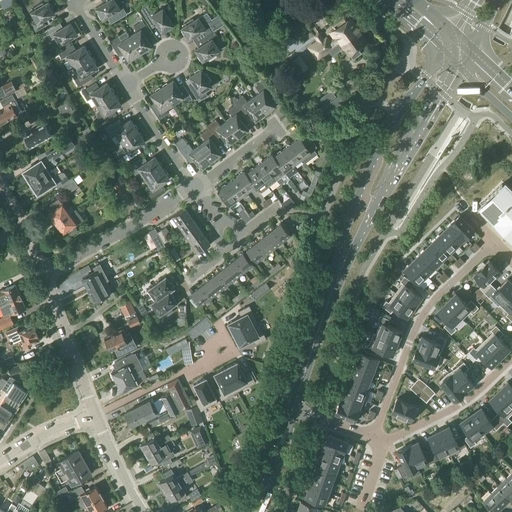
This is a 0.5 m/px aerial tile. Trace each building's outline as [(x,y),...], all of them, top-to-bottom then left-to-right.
[(103,20),(107,17),(111,23),(126,14),(122,6),(121,7),(118,0),(103,0),(105,2),(96,8),(103,20)] [(155,13),(152,8),(148,1),(144,4),(141,10),(151,27),(156,23),(162,33),(173,25),(163,9),(155,13)] [(55,13),(48,2),(44,4),(42,2),(34,7),(36,9),(31,12),(35,19),(30,22),(36,32),(49,24),(46,19),(55,13)] [(212,19),(207,12),(198,17),(194,20),(193,18),(185,23),(186,25),(181,28),(189,40),(198,34),(201,39),(214,31),(214,30),(224,24),(217,15),(212,19)] [(341,42),(358,30),(350,18),(347,21),(344,17),(343,17),(340,12),(329,20),(332,25),(319,35),(315,38),(316,39),(315,40),(316,42),(308,48),(317,59),(329,51),(341,42)] [(130,38),(140,53),(152,46),(146,37),(151,34),(143,21),(134,27),(137,32),(130,36),(130,38)] [(77,35),(70,23),(61,29),(58,23),(45,31),(50,40),(56,37),(60,45),(77,35)] [(341,42),(329,51),(332,55),(344,46),(349,53),(353,58),(361,52),(357,47),(366,41),(358,30),(341,42)] [(140,53),(130,38),(130,36),(126,31),(110,42),(118,54),(123,51),(129,60),(140,53)] [(214,31),(201,39),(204,44),(195,50),(202,61),(207,58),(208,60),(216,55),(215,53),(219,50),(215,43),(220,40),(214,31)] [(250,37),(241,44),(243,45),(241,47),(246,54),(262,42),(257,35),(251,39),(250,37)] [(74,67),(91,57),(84,45),(74,51),(71,46),(58,54),(62,59),(67,56),(74,67)] [(245,54),(239,58),(243,66),(249,63),(245,54)] [(91,57),(74,67),(78,74),(73,77),(79,87),(91,79),(88,74),(98,68),(91,57)] [(204,74),(201,69),(190,77),(196,86),(191,89),(199,102),(208,96),(205,91),(212,86),(209,82),(211,81),(206,73),(204,74)] [(49,85),(57,80),(52,71),(44,76),(49,85)] [(162,87),(173,104),(184,97),(187,102),(192,99),(184,86),(179,90),(173,80),(162,87)] [(253,97),(265,113),(275,106),(267,95),(272,91),(263,80),(255,87),(259,92),(253,97)] [(16,90),(13,83),(0,90),(0,93),(2,97),(16,90)] [(97,105),(114,94),(107,83),(97,88),(94,83),(82,91),(87,101),(92,97),(97,105)] [(165,109),(173,104),(162,87),(150,95),(156,104),(151,107),(159,120),(169,114),(165,109)] [(322,108),(327,115),(344,101),(339,95),(336,97),(331,90),(320,99),(325,105),(322,108)] [(22,112),(12,93),(0,99),(0,100),(4,109),(0,111),(0,123),(15,116),(19,123),(29,117),(25,110),(22,112)] [(114,94),(97,105),(102,112),(97,115),(102,124),(115,116),(112,111),(121,105),(114,94)] [(265,113),(253,97),(247,102),(243,96),(234,102),(244,115),(243,113),(247,110),(255,121),(265,113)] [(202,110),(209,106),(205,100),(199,104),(202,110)] [(69,101),(58,106),(61,115),(73,111),(69,101)] [(248,130),(240,119),(244,115),(234,102),(236,104),(228,111),(232,116),(226,121),(238,137),(248,130)] [(28,120),(31,124),(39,119),(36,115),(28,120)] [(121,142),(138,131),(130,120),(121,126),(118,121),(105,129),(111,138),(116,135),(121,142)] [(238,137),(226,121),(220,126),(216,120),(207,126),(217,139),(215,137),(220,134),(228,145),(238,137)] [(23,135),(24,138),(30,148),(41,141),(51,136),(44,124),(26,134),(26,133),(24,134),(25,135),(23,135)] [(213,143),(217,139),(207,126),(209,128),(201,135),(205,140),(199,145),(211,161),(221,154),(213,143)] [(138,131),(121,142),(128,153),(123,156),(127,161),(139,153),(136,148),(145,142),(138,131)] [(65,153),(75,146),(70,138),(56,147),(50,151),(49,149),(37,155),(40,161),(24,172),(26,175),(24,176),(29,184),(52,169),(47,162),(52,159),(53,155),(59,151),(61,154),(64,152),(65,153)] [(211,161),(199,145),(193,150),(188,144),(187,145),(182,138),(175,143),(180,150),(188,161),(193,158),(201,169),(211,161)] [(300,138),(291,144),(302,159),(305,163),(317,154),(314,150),(317,147),(312,141),(306,146),(300,138)] [(283,150),(282,151),(293,165),(302,159),(291,144),(283,150)] [(282,151),(274,157),(282,169),(284,172),(286,173),(289,178),(297,171),(293,165),(282,151)] [(272,155),(263,161),(274,175),(277,180),(286,173),(284,172),(282,169),(274,157),(272,155)] [(145,179),(162,168),(154,156),(145,163),(142,158),(130,166),(136,175),(141,172),(145,179)] [(269,186),(277,180),(274,175),(263,161),(254,168),(265,182),(266,182),(269,186)] [(162,168),(145,179),(150,186),(145,189),(151,198),(164,190),(160,185),(169,179),(162,168)] [(246,174),(255,186),(260,193),(269,186),(266,182),(265,182),(254,168),(246,174)] [(52,169),(29,184),(34,191),(36,190),(38,193),(54,183),(57,188),(68,180),(64,172),(61,172),(56,175),(52,169)] [(246,174),(244,171),(235,178),(246,192),(255,186),(246,174)] [(61,186),(67,195),(78,186),(77,184),(83,180),(78,174),(61,186)] [(511,177),(509,174),(502,181),(479,203),(511,236),(511,177)] [(313,192),(315,186),(319,177),(314,175),(311,183),(309,187),(313,192)] [(238,199),(246,192),(235,178),(227,184),(238,199)] [(122,201),(129,196),(130,196),(121,180),(113,185),(122,201)] [(229,205),(238,199),(227,184),(218,191),(229,205)] [(303,190),(301,194),(305,196),(310,198),(312,194),(303,190)] [(281,203),(284,207),(295,205),(290,197),(281,203)] [(56,224),(70,214),(62,203),(61,204),(58,199),(50,205),(51,207),(50,212),(49,213),(56,224)] [(178,226),(191,217),(185,208),(172,217),(178,226)] [(245,208),(239,213),(246,222),(252,218),(249,214),(245,208)] [(63,233),(66,231),(68,234),(72,235),(76,232),(76,228),(74,225),(83,219),(76,209),(70,214),(56,224),(63,233)] [(459,215),(451,223),(465,237),(465,238),(466,239),(475,231),(459,215)] [(191,217),(178,226),(184,235),(198,226),(191,217)] [(272,230),(282,243),(291,236),(281,223),(272,230)] [(451,223),(443,230),(457,245),(458,244),(465,238),(465,237),(451,223)] [(191,244),(204,235),(198,226),(184,235),(191,244)] [(274,250),(282,243),(272,230),(264,237),(274,250)] [(443,230),(436,238),(449,252),(449,253),(451,254),(459,246),(458,244),(457,245),(443,230)] [(204,235),(191,244),(197,253),(210,244),(204,235)] [(255,243),(265,256),(274,250),(264,237),(255,243)] [(436,238),(428,245),(442,260),(449,253),(449,252),(436,238)] [(155,244),(158,250),(165,246),(162,241),(155,244)] [(257,263),(265,256),(255,243),(246,250),(257,263)] [(428,245),(420,253),(434,267),(442,260),(428,245)] [(234,260),(244,273),(253,266),(243,253),(234,260)] [(420,253),(412,260),(426,275),(427,275),(434,267),(420,253)] [(290,264),(299,271),(304,259),(300,256),(290,264)] [(226,266),(236,279),(244,273),(234,260),(226,266)] [(412,260),(404,268),(420,284),(428,277),(428,276),(427,275),(426,275),(412,260)] [(478,270),(472,276),(481,285),(479,287),(484,293),(492,285),(488,281),(499,270),(489,260),(484,264),(483,262),(476,268),(478,270)] [(96,272),(83,279),(89,290),(105,281),(109,280),(100,264),(93,267),(96,272)] [(227,286),(236,279),(226,266),(217,273),(227,286)] [(209,280),(219,293),(227,286),(217,273),(209,280)] [(402,283),(395,292),(414,306),(422,296),(409,287),(413,282),(404,275),(400,281),(402,283)] [(151,303),(159,315),(160,314),(163,319),(170,314),(167,309),(176,302),(169,291),(174,288),(166,277),(147,290),(154,301),(151,303)] [(492,285),(484,293),(489,298),(489,297),(497,306),(511,291),(511,283),(507,279),(496,289),(492,285)] [(211,299),(219,293),(209,280),(200,286),(211,299)] [(105,281),(89,290),(95,301),(104,297),(112,293),(105,281)] [(262,286),(266,291),(270,288),(266,283),(262,286)] [(0,304),(0,305),(20,296),(16,285),(0,291),(0,304)] [(202,306),(211,299),(200,286),(192,293),(202,306)] [(511,291),(497,306),(498,306),(499,305),(507,313),(506,315),(510,320),(511,317),(511,291)] [(386,301),(382,306),(391,313),(394,307),(407,316),(414,306),(395,292),(388,302),(386,301)] [(455,293),(446,301),(463,319),(471,310),(473,312),(478,307),(471,299),(466,304),(455,293)] [(20,296),(0,305),(5,316),(0,318),(0,329),(13,324),(9,314),(25,307),(20,296)] [(119,305),(124,316),(124,317),(135,312),(130,300),(119,305)] [(140,301),(135,304),(142,315),(147,312),(140,301)] [(446,301),(437,310),(448,321),(443,326),(451,334),(456,329),(454,327),(463,319),(446,301)] [(241,316),(228,323),(234,334),(257,322),(252,311),(249,305),(238,311),(241,316)] [(373,332),(373,333),(397,343),(402,331),(387,325),(390,319),(380,315),(377,322),(380,323),(375,333),(373,332)] [(137,316),(128,320),(128,322),(130,326),(140,322),(138,318),(137,316)] [(204,329),(212,323),(207,317),(199,323),(204,329)] [(257,323),(234,335),(240,345),(252,339),(255,344),(266,339),(263,333),(257,323)] [(492,332),(484,340),(500,357),(509,348),(499,337),(503,333),(496,325),(491,330),(492,332)] [(39,340),(33,326),(19,332),(17,327),(5,333),(9,341),(8,341),(10,344),(12,343),(12,342),(16,340),(20,350),(30,346),(30,344),(39,340)] [(126,335),(124,330),(105,338),(111,350),(118,346),(121,351),(135,344),(130,333),(126,335)] [(366,343),(363,349),(375,354),(378,348),(392,354),(397,343),(373,333),(368,344),(366,343)] [(417,347),(441,357),(441,356),(439,355),(446,338),(438,335),(436,341),(421,335),(417,347)] [(185,338),(165,349),(168,355),(189,345),(185,338)] [(473,346),(468,351),(476,359),(481,355),(491,366),(500,357),(484,340),(475,348),(473,346)] [(436,368),(441,357),(417,347),(412,358),(436,368)] [(376,371),(380,359),(359,351),(355,362),(374,369),(374,370),(376,371)] [(118,369),(112,372),(114,377),(113,378),(115,381),(116,381),(117,382),(136,372),(143,369),(135,353),(125,358),(125,357),(115,362),(118,369)] [(1,361),(3,367),(16,362),(13,356),(1,361)] [(463,361),(449,373),(463,392),(473,384),(463,372),(468,368),(463,361)] [(237,362),(226,368),(237,391),(248,385),(249,386),(255,382),(255,381),(256,380),(252,370),(250,371),(244,375),(237,362)] [(370,379),(374,370),(374,369),(355,362),(351,372),(370,379)] [(11,375),(23,371),(21,365),(9,369),(11,375)] [(226,368),(214,373),(221,386),(215,389),(221,400),(227,397),(237,391),(226,368)] [(136,372),(117,382),(117,383),(117,385),(118,388),(119,388),(120,388),(122,392),(141,382),(136,372)] [(366,389),(370,379),(351,372),(347,382),(366,389)] [(161,379),(158,373),(148,378),(151,384),(161,379)] [(449,373),(439,381),(454,400),(463,392),(449,373)] [(8,392),(21,401),(28,390),(20,385),(21,383),(12,377),(9,377),(2,388),(8,392)] [(150,400),(125,413),(132,425),(147,417),(152,427),(172,416),(171,414),(191,404),(182,386),(178,378),(167,383),(171,392),(151,402),(150,400)] [(205,378),(194,384),(200,397),(195,400),(200,411),(207,408),(206,407),(217,401),(205,378)] [(419,378),(414,383),(422,390),(427,385),(419,378)] [(511,386),(507,381),(498,390),(511,404),(511,386)] [(368,390),(366,389),(347,382),(343,392),(362,400),(364,401),(368,390)] [(414,383),(410,388),(426,403),(431,398),(422,390),(414,383)] [(427,385),(422,390),(431,398),(435,393),(427,385)] [(511,404),(498,390),(489,399),(500,410),(496,414),(500,419),(503,422),(507,426),(511,421),(508,417),(511,413),(511,404)] [(14,411),(21,401),(8,392),(1,403),(14,411)] [(358,409),(362,400),(343,392),(340,402),(358,409)] [(397,398),(391,411),(413,421),(418,408),(397,398)] [(0,401),(0,416),(7,422),(14,411),(1,403),(0,401)] [(361,410),(358,409),(340,402),(335,413),(356,421),(361,410)] [(185,409),(191,425),(202,421),(197,405),(185,409)] [(481,407),(470,414),(484,434),(494,427),(496,430),(503,422),(500,419),(496,414),(490,420),(481,407)] [(470,414),(460,422),(469,434),(464,438),(470,447),(476,443),(474,441),(484,434),(470,414)] [(201,426),(189,431),(193,439),(198,437),(202,446),(208,443),(201,426)] [(455,439),(449,426),(438,431),(448,451),(450,456),(461,450),(460,448),(466,445),(461,436),(455,439)] [(448,451),(438,431),(428,436),(434,449),(429,451),(434,461),(440,458),(438,456),(448,451)] [(143,450),(146,454),(171,439),(169,435),(157,442),(152,432),(145,437),(147,441),(140,444),(141,445),(140,447),(142,449),(143,450)] [(345,453),(349,442),(328,435),(324,445),(345,453)] [(171,439),(146,454),(148,458),(147,459),(149,462),(151,463),(154,461),(156,465),(174,455),(169,446),(173,444),(171,439)] [(434,461),(429,451),(424,454),(417,441),(407,446),(417,467),(427,462),(428,464),(434,461)] [(341,463),(345,453),(324,445),(320,455),(341,463)] [(417,467),(407,446),(397,451),(403,464),(397,467),(402,477),(408,474),(407,471),(417,467)] [(45,463),(51,460),(45,450),(40,452),(45,463)] [(59,477),(85,462),(79,451),(59,462),(62,468),(56,471),(59,477)] [(337,474),(341,463),(320,455),(317,466),(335,472),(335,473),(337,474)] [(28,466),(36,460),(33,456),(25,461),(18,466),(23,473),(27,465),(28,466)] [(36,460),(28,466),(30,470),(39,464),(36,460)] [(467,472),(475,467),(472,460),(460,466),(463,473),(467,472)] [(85,462),(59,477),(62,482),(68,478),(72,484),(91,473),(85,462)] [(203,464),(187,473),(189,475),(189,476),(193,474),(205,468),(203,464)] [(332,482),(335,473),(335,472),(317,466),(313,476),(332,482)] [(473,475),(476,478),(480,475),(484,470),(481,467),(477,471),(473,475)] [(161,480),(159,482),(159,484),(160,487),(162,487),(164,491),(189,476),(189,475),(187,473),(176,479),(175,477),(171,469),(163,473),(166,478),(161,480)] [(31,483),(36,476),(37,474),(33,471),(26,480),(31,483)] [(469,479),(465,482),(468,486),(472,482),(476,478),(473,475),(469,479)] [(30,485),(28,488),(33,492),(41,480),(40,479),(36,476),(31,483),(29,485),(30,485)] [(189,476),(164,491),(167,495),(166,496),(168,499),(169,499),(170,500),(176,497),(177,498),(178,500),(186,496),(181,487),(192,481),(189,476)] [(330,493),(334,483),(332,482),(313,476),(309,486),(330,493)] [(511,498),(511,496),(511,483),(506,478),(498,485),(511,498)] [(34,493),(39,496),(44,487),(40,484),(34,493)] [(503,505),(511,498),(498,485),(491,493),(503,505)] [(58,498),(69,492),(65,486),(54,493),(57,499),(58,498)] [(81,486),(69,492),(73,499),(75,497),(81,508),(83,507),(102,497),(101,496),(102,495),(100,490),(98,490),(96,486),(85,492),(81,486)] [(326,504),(330,493),(309,486),(306,497),(326,504)] [(44,487),(39,496),(43,499),(49,490),(44,487)] [(197,489),(188,494),(191,499),(200,495),(201,494),(197,489)] [(491,493),(482,501),(493,511),(496,511),(503,505),(491,493)] [(200,495),(190,500),(194,506),(203,501),(203,500),(200,495)] [(78,511),(82,511),(83,511),(98,511),(107,507),(102,497),(83,507),(81,508),(77,510),(78,511)] [(229,498),(222,503),(225,508),(232,504),(229,498)] [(297,511),(315,511),(317,507),(300,501),(297,511)] [(0,507),(0,511),(12,511),(15,508),(16,506),(12,503),(6,511),(0,508),(0,507)] [(218,503),(206,511),(217,511),(222,509),(218,503)]
